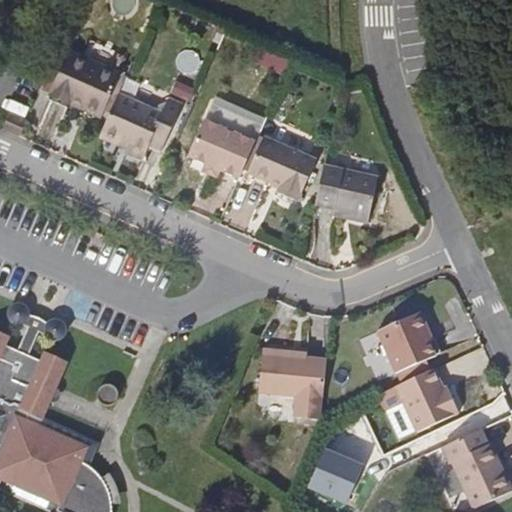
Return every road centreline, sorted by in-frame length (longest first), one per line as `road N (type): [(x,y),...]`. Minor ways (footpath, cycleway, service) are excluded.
road 1 (residential): [(0,152),(326,292),(454,245)]
road 2 (residential): [(372,0),(377,64),(401,146),(454,245)]
road 3 (residential): [(454,245),(511,369)]
